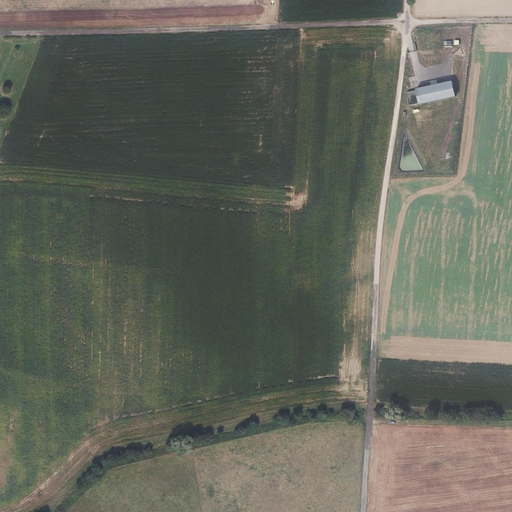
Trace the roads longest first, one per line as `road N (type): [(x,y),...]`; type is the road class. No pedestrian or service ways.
road 1 (track): [(407,23),(383,206),(363,511)]
road 2 (track): [(407,23),(0,33)]
